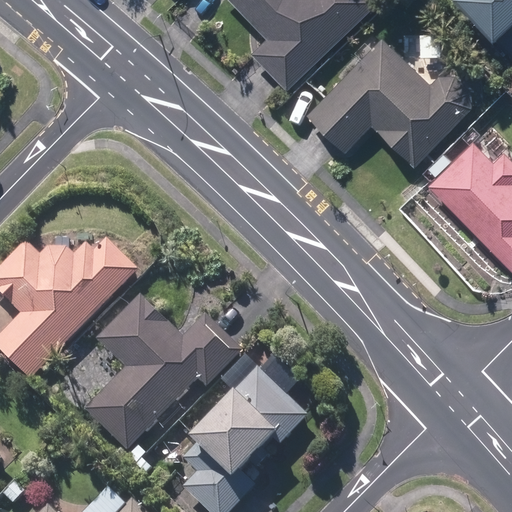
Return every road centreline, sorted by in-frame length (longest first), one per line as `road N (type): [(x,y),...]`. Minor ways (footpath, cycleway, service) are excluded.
road 1 (secondary): [(456,400),(430,385),(338,271),(171,108),(121,78)]
road 2 (residential): [(0,205),(121,78)]
road 3 (residential): [(348,511),(456,400)]
